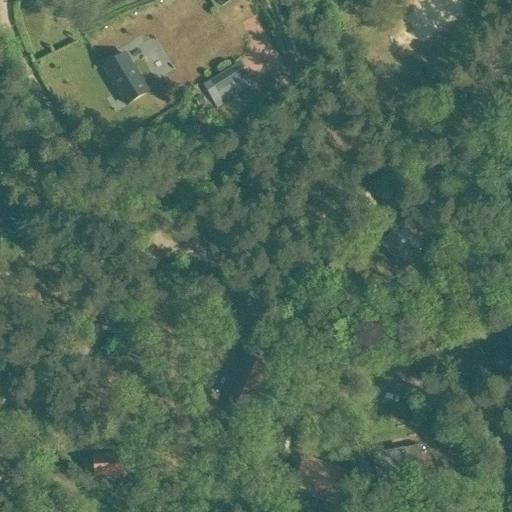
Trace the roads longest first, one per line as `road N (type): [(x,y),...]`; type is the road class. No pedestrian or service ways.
road 1 (track): [(501,511),(505,437),(498,416),(332,346),(110,182),(35,78),(5,0)]
road 2 (track): [(172,232),(191,192),(289,75),(291,57),(268,0)]
road 3 (track): [(172,232),(57,381),(0,416)]
road 4 (track): [(15,410),(80,511)]
